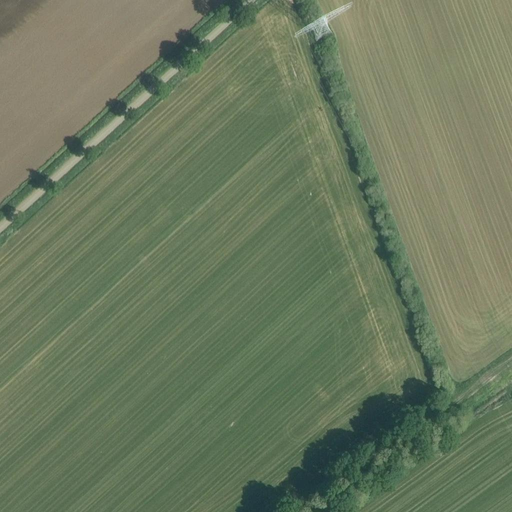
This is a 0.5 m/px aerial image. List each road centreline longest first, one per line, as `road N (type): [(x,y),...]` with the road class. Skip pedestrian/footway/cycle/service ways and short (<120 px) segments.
road 1 (unclassified): [(0,229),(252,0)]
road 2 (track): [(301,511),(511,359)]
